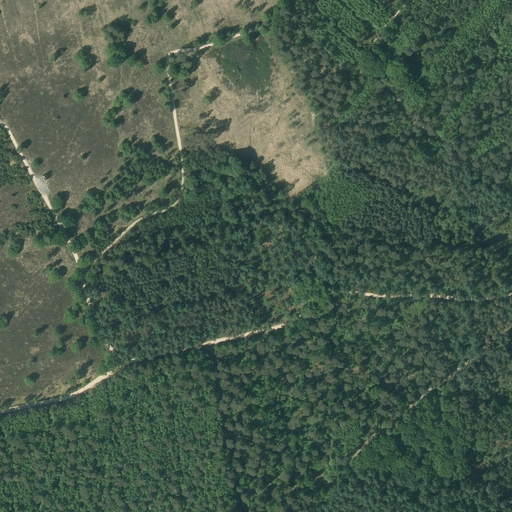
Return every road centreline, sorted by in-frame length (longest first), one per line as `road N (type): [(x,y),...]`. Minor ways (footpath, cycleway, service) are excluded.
road 1 (track): [(80,272),(136,221),(178,198),(183,178),(167,55),(269,30),(280,21),(282,0)]
road 2 (track): [(511,294),(330,293),(290,323),(209,344)]
road 3 (track): [(511,191),(419,126),(366,53)]
road 4 (track): [(236,511),(209,344)]
road 5 (track): [(80,272),(0,123)]
road 6 (track): [(351,460),(511,483)]
road 7 (track): [(120,364),(81,392),(0,412)]
